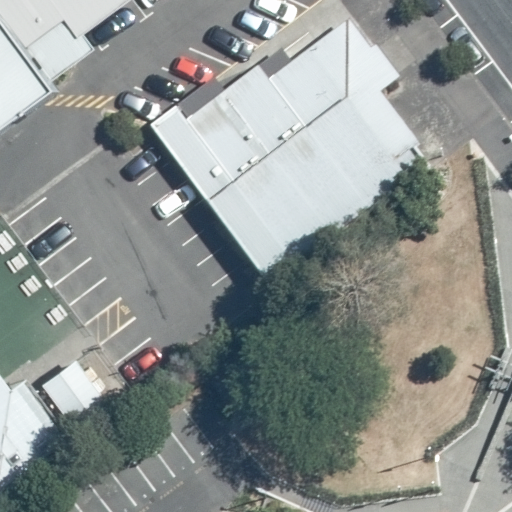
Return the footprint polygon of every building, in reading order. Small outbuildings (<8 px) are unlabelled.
[(0,0),(0,117),(57,74),(37,47),(1,0),(0,0)] [(1,0),(37,47),(57,74),(89,50),(76,32),(119,0),(1,0)] [(307,0),(126,133),(233,277),(399,156),(337,73),(357,59),(313,0),(307,0)] [(104,401),(71,359),(35,387),(69,429),(104,401)] [(0,448),(17,436),(0,412),(0,448)]
